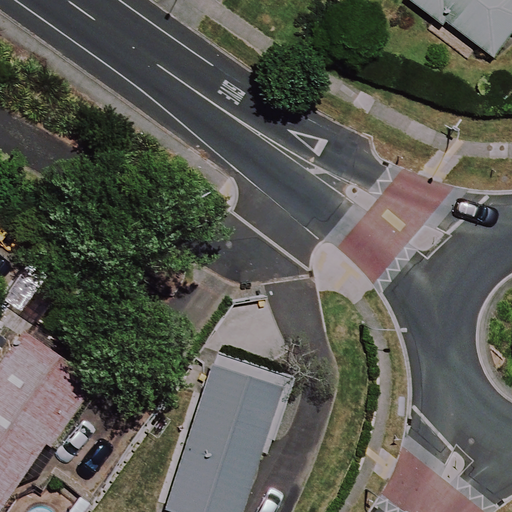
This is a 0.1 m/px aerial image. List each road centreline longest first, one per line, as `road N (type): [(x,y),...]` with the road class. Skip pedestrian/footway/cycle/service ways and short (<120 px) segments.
road 1 (residential): [(391,221),(299,247),(249,251),(0,119)]
road 2 (tertiary): [(69,0),(391,221)]
road 3 (tertiary): [(476,424),(442,377),(432,335),(445,264)]
